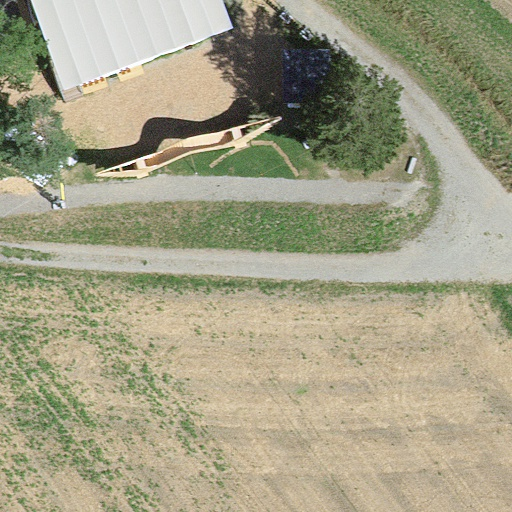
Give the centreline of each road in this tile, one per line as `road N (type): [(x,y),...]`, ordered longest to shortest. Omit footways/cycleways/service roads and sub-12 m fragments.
road 1 (track): [(511,267),(38,262),(0,253)]
road 2 (track): [(0,208),(151,191),(489,199)]
road 3 (track): [(292,0),(430,113),(489,199),(495,267)]
